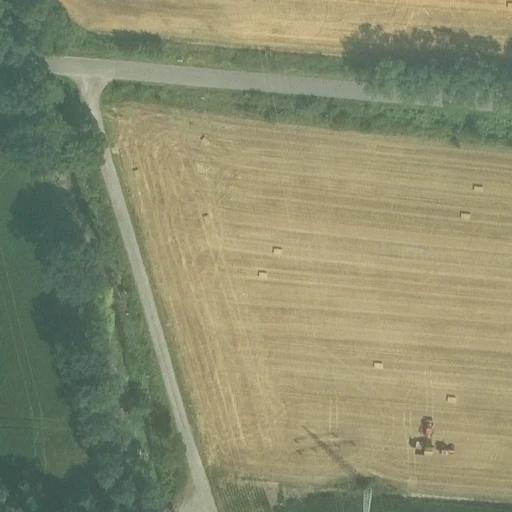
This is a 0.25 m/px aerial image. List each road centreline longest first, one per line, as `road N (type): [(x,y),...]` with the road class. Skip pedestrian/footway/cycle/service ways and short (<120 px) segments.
road 1 (unclassified): [(0,59),(511,104)]
road 2 (track): [(211,511),(76,66)]
